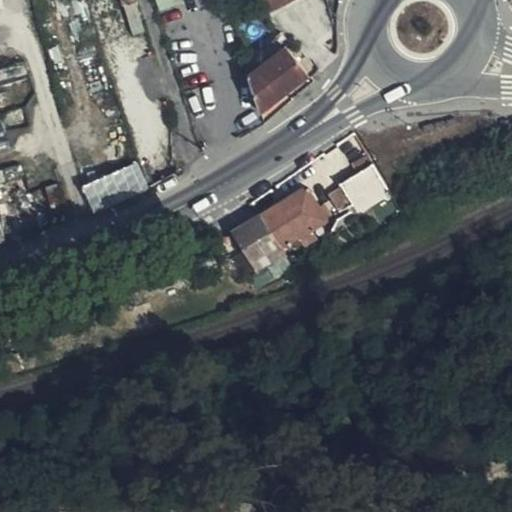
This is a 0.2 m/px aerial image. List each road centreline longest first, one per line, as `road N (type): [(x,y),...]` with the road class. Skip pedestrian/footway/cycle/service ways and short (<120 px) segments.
road 1 (tertiary): [(302,136),(126,230),(0,274)]
road 2 (unknown): [(102,238),(41,0)]
road 3 (unknown): [(268,156),(215,0)]
road 4 (tertiary): [(302,136),(414,86)]
road 5 (tertiary): [(366,35),(338,92),(302,136)]
